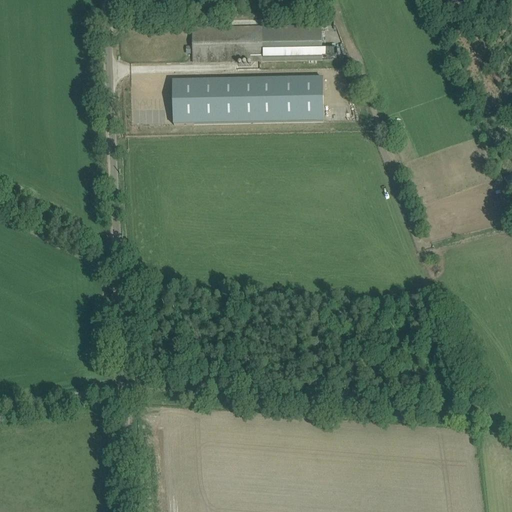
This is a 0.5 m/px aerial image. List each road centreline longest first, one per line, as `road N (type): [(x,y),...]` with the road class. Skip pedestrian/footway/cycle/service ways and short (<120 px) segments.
road 1 (unclassified): [(128,511),(102,0)]
road 2 (track): [(434,271),(330,0)]
road 3 (track): [(0,403),(122,382)]
